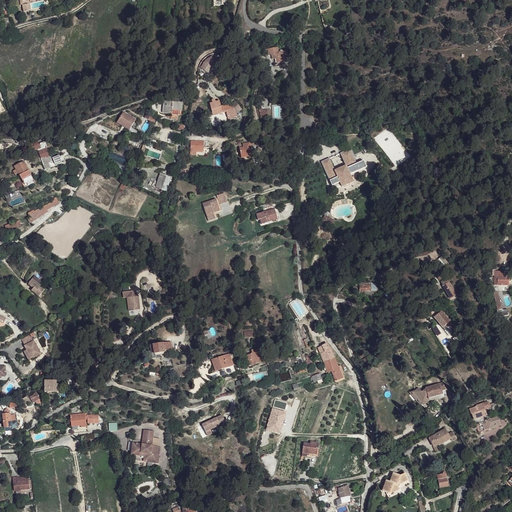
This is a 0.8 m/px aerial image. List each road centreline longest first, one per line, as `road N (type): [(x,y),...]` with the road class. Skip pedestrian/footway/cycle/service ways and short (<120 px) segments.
road 1 (unknown): [(0,251),(61,205),(92,162),(124,175),(171,168),(182,139)]
road 2 (unknown): [(10,440),(33,450),(148,429),(162,443),(164,472)]
road 3 (residential): [(0,447),(111,383)]
road 4 (unknown): [(0,345),(45,316),(0,257)]
